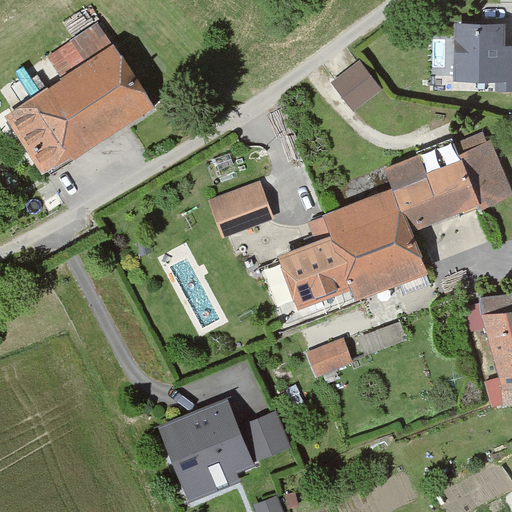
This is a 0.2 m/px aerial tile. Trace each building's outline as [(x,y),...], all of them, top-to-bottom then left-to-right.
[(511,1),(484,2),(484,20),(441,20),(441,92),(489,92),(489,77),(508,77),(508,88),(511,88),(511,1)] [(110,44),(94,20),(44,52),(57,73),(0,110),(0,118),(42,183),(161,106),(118,39),(110,44)] [(386,86),(364,58),(335,82),(357,110),(386,86)] [(511,193),(511,178),(495,136),(461,150),(463,155),(432,167),(424,150),(386,165),(394,184),(324,212),(331,233),(281,252),(302,304),(354,287),(356,298),(400,283),(402,291),(433,283),(418,228),(480,204),(482,207),(511,193)] [(277,218),(263,180),(211,198),(225,237),(277,218)] [(511,290),(480,294),(507,396),(511,395),(511,290)] [(377,346),(404,338),(400,322),(372,330),(377,346)] [(359,361),(349,335),(308,352),(318,377),(359,361)] [(241,422),(231,397),(157,425),(187,503),(245,481),(240,469),(257,461),(241,422)] [(257,461),(294,446),(278,407),(241,422),(257,461)] [(287,511),(280,493),(257,502),(261,511),(287,511)]
